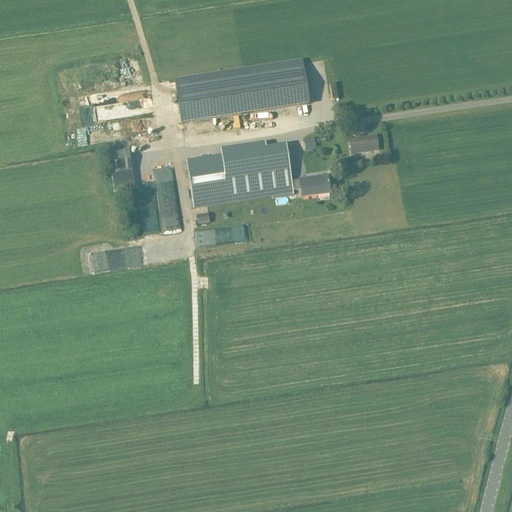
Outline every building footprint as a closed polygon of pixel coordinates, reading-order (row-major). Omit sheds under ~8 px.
[(302,64),(174,83),(180,124),(308,105),(302,64)] [(102,108),(104,120),(147,113),(145,102),(102,108)] [(375,138),(349,141),(352,155),(377,151),(375,138)] [(306,151),(315,150),(314,140),(305,142),(306,151)] [(285,147),(186,162),(193,209),(283,195),(283,198),(293,196),(292,192),(299,191),(300,200),(329,196),(326,179),(298,181),(298,182),(290,183),(285,147)] [(111,175),(114,192),(134,189),(131,172),(128,152),(108,155),(111,175)] [(159,200),(163,233),(180,231),(172,175),(156,177),(157,186),(160,186),(162,199),(159,200)] [(198,226),(210,224),(208,214),(196,216),(198,226)] [(220,243),(245,241),(243,229),(218,232),(220,243)]
